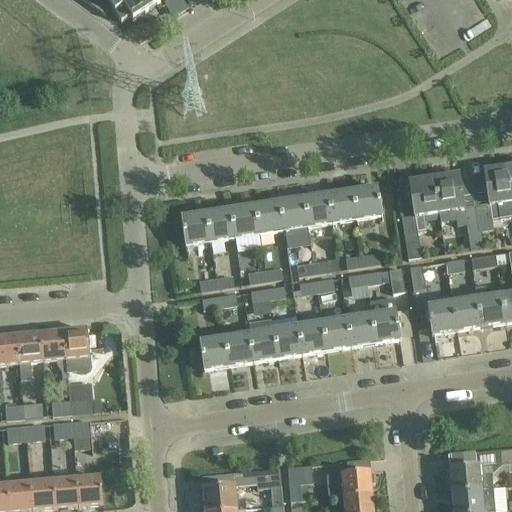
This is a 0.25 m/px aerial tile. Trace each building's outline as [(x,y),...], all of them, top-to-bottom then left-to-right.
[(146,15),(136,0),(79,0),(105,19),(108,16),(107,15),(111,10),(121,25),(130,20),(132,24),(146,15)] [(160,0),(136,0),(146,15),(160,6),(157,2),(160,0)] [(167,0),(161,4),(170,20),(202,0),(167,0)] [(488,208),(476,210),(480,236),(492,234),(491,225),(511,221),(511,193),(508,170),(483,174),(488,208)] [(467,238),(480,236),(476,210),(464,212),(459,178),(433,182),(439,217),(454,215),(457,230),(466,229),(467,238)] [(439,217),(433,182),(408,185),(413,220),(401,222),(404,241),(426,238),(424,220),(439,217)] [(352,194),(357,223),(382,219),(377,190),(352,194)] [(328,198),(332,226),(357,223),(352,194),(328,198)] [(308,230),(332,226),(328,198),(303,202),(308,230)] [(283,234),(308,230),(303,202),(279,205),(283,234)] [(254,209),(259,238),(283,234),(279,205),(254,209)] [(230,213),(235,242),(259,238),(254,209),(230,213)] [(235,242),(230,213),(206,216),(210,245),(235,242)] [(210,245),(206,216),(181,220),(185,249),(210,245)] [(511,325),(511,256),(508,257),(511,283),(511,296),(500,298),(505,327),(511,325)] [(378,258),(363,260),(364,271),(380,268),(378,258)] [(364,271),(363,260),(345,263),(347,274),(364,271)] [(493,260),(470,263),(472,274),(495,271),(493,260)] [(314,268),(315,278),(338,275),(337,262),(330,263),(330,265),(314,268)] [(462,264),(446,267),(447,278),(464,275),(462,264)] [(431,280),(447,278),(446,267),(429,269),(431,280)] [(298,281),(315,278),(314,268),(296,270),(298,281)] [(425,293),(421,270),(409,272),(413,295),(425,293)] [(281,273),(265,275),(266,286),(283,284),(281,273)] [(365,279),(366,289),(390,286),(392,298),(404,296),(400,273),(365,279)] [(266,286),(265,275),(248,278),(249,288),(266,286)] [(350,292),(366,289),(365,279),(348,281),(350,292)] [(232,280),(216,283),(218,294),(234,291),(232,280)] [(201,296),(218,294),(216,283),(199,285),(201,296)] [(316,287),(317,297),(334,294),(333,284),(316,287)] [(301,299),(317,297),(316,287),(299,289),(301,299)] [(475,292),(476,302),(481,331),(505,327),(501,306),(500,298),(487,300),(485,290),(475,292)] [(267,294),(268,304),(285,301),(283,291),(267,294)] [(252,306),(268,304),(267,294),(250,296),(252,306)] [(235,299),(218,302),(219,312),(237,309),(235,299)] [(219,312),(218,302),(202,304),(203,314),(219,312)] [(369,305),(371,318),(375,347),(400,343),(394,302),(369,305)] [(476,302),(452,306),(456,335),(481,331),(476,302)] [(456,335),(452,306),(427,309),(431,339),(456,335)] [(351,351),(375,347),(371,318),(346,322),(351,351)] [(326,355),(351,351),(346,322),(322,326),(326,355)] [(326,355),(322,326),(297,330),(302,359),(326,355)] [(302,359),(297,330),(273,333),(277,362),(302,359)] [(63,335),(67,375),(91,373),(87,332),(63,335)] [(273,333),(249,337),(253,366),(277,362),(273,333)] [(67,375),(63,335),(39,337),(42,365),(66,363),(67,375)] [(39,337),(17,339),(19,368),(20,384),(30,383),(29,367),(42,365),(39,337)] [(229,370),(253,366),(249,337),(224,341),(229,370)] [(0,369),(19,368),(17,339),(0,340),(0,369)] [(229,370),(224,341),(199,345),(204,374),(229,370)] [(68,405),(69,419),(94,417),(93,403),(68,405)] [(52,421),(69,419),(68,405),(51,406),(52,421)] [(25,422),(25,423),(42,421),(41,407),(21,409),(22,415),(25,415),(26,422),(25,422)] [(22,415),(21,409),(5,410),(6,424),(25,423),(25,422),(26,422),(25,415),(22,415)] [(90,426),(72,427),(73,442),(74,454),(92,452),(90,426)] [(73,442),(72,427),(53,429),(54,444),(73,442)] [(43,429),(25,431),(27,446),(44,444),(43,429)] [(27,446),(25,431),(7,433),(8,448),(27,446)] [(511,472),(511,452),(499,454),(501,474),(511,472)] [(452,495),(493,491),(491,477),(479,478),(478,468),(449,470),(452,495)] [(313,488),(312,472),(288,475),(290,506),(300,505),(299,489),(313,488)] [(283,510),(282,507),(280,473),(255,475),(257,493),(270,492),(272,511),(283,510)] [(327,478),(328,502),(372,498),(371,487),(375,487),(374,476),(370,476),(369,474),(327,478)] [(76,482),(79,510),(102,508),(100,480),(76,482)] [(76,482),(53,484),(55,511),(57,511),(79,510),(76,482)] [(55,511),(53,484),(30,486),(32,511),(55,511)] [(32,511),(30,486),(7,488),(8,511),(32,511)] [(0,511),(8,511),(7,488),(0,488),(0,511)] [(204,511),(245,511),(244,503),(235,504),(234,488),(203,490),(204,511)] [(452,495),(453,511),(494,511),(493,491),(452,495)] [(344,511),(372,511),(372,498),(328,502),(343,501),(344,511)]
